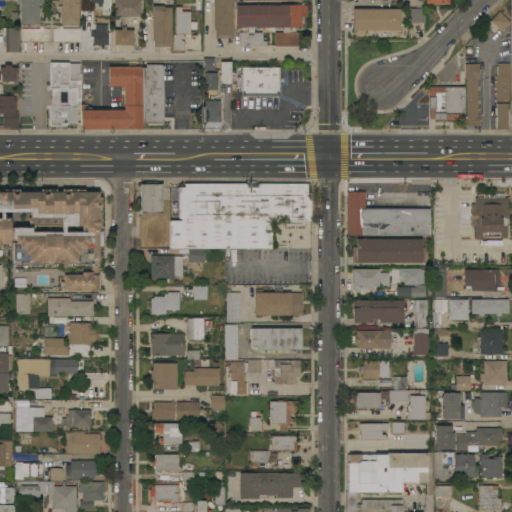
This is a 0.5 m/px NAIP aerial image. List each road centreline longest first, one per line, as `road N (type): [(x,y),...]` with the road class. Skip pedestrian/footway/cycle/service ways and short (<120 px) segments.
road 1 (residential): [(122,511),(125,157)]
road 2 (tertiary): [(328,511),(329,158)]
road 3 (tertiary): [(329,158),(333,0)]
road 4 (residential): [(387,87),(488,0)]
road 5 (primary): [(125,157),(0,157)]
